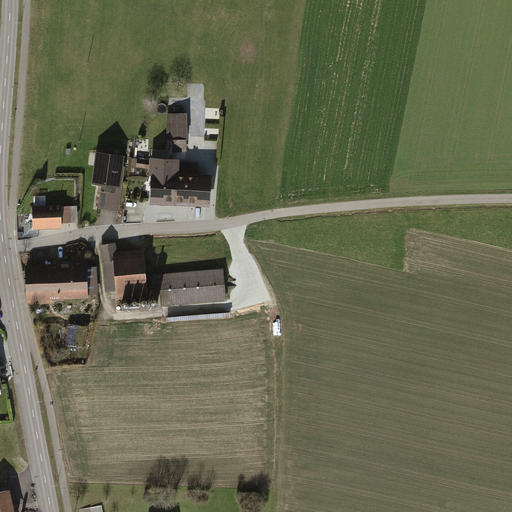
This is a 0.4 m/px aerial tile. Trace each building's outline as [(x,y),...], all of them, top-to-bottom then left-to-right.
[(184,115),(165,115),(165,141),(171,141),(171,152),(183,152),(184,115)] [(121,158),(94,154),(90,186),(117,189),(121,158)] [(176,161),(147,159),(146,176),(150,177),(148,205),(174,206),(175,164),(176,161)] [(195,165),(175,164),(174,206),(194,207),(195,177),(195,165)] [(208,177),(195,177),(194,207),(207,208),(208,177)] [(64,206),(64,223),(80,223),(80,206),(64,206)] [(58,207),(30,208),(31,231),(58,230),(58,207)] [(223,306),(220,271),(143,278),(141,254),(114,256),(113,245),(97,246),(102,295),(112,294),(113,302),(156,298),(158,312),(223,306)] [(86,267),(86,256),(72,257),(72,268),(26,270),(28,303),(43,303),(43,299),(60,298),(60,294),(96,293),(95,267),(86,267)] [(11,511),(6,487),(0,488),(0,511),(11,511)]
